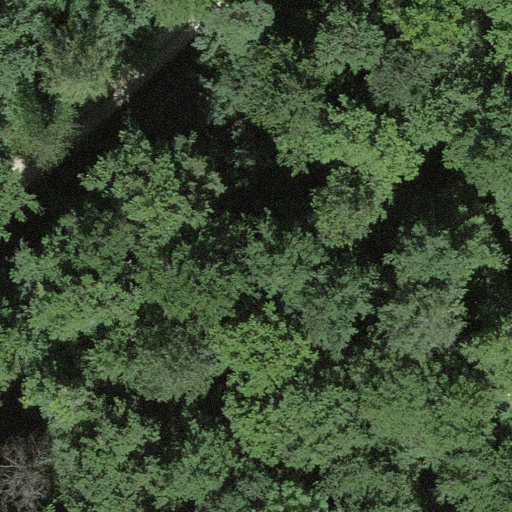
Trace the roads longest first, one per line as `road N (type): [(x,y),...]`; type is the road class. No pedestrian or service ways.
road 1 (track): [(182,0),(0,161)]
road 2 (track): [(511,366),(472,511)]
